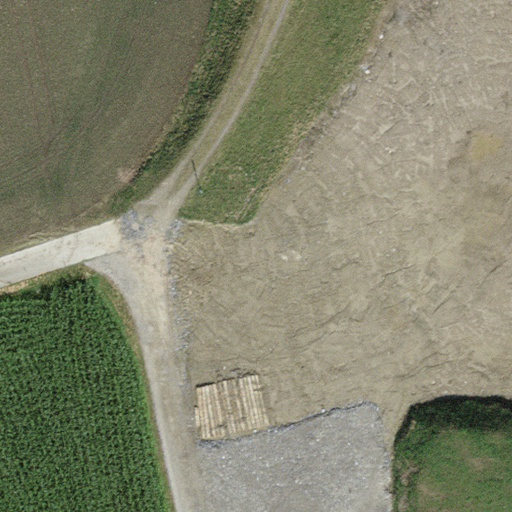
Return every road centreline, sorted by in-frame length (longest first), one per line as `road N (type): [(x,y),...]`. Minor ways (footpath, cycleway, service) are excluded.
road 1 (track): [(286,0),(138,239)]
road 2 (track): [(138,239),(193,511)]
road 3 (track): [(138,239),(0,282)]
